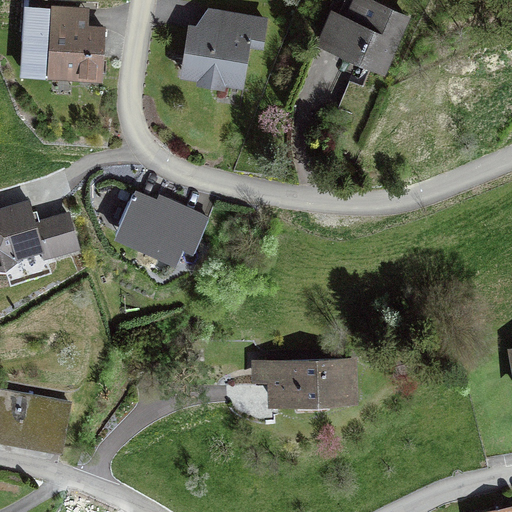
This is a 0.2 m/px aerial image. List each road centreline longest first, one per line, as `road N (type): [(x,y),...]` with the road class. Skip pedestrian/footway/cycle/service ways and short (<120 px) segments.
road 1 (residential): [(147,0),(132,91),(143,155),(196,181),(293,204),(415,209),(511,167)]
road 2 (tertiary): [(151,511),(75,475),(0,461)]
